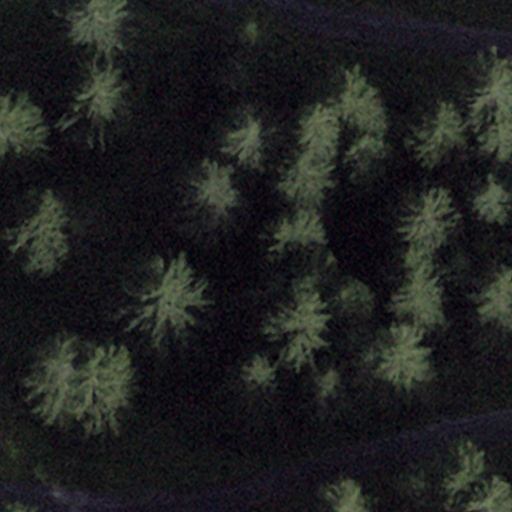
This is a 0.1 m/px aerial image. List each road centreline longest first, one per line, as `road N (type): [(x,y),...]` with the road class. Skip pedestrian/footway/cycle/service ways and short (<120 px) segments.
road 1 (track): [(185,511),(511,422)]
road 2 (track): [(511,46),(354,26),(237,0)]
road 3 (track): [(0,494),(132,511)]
